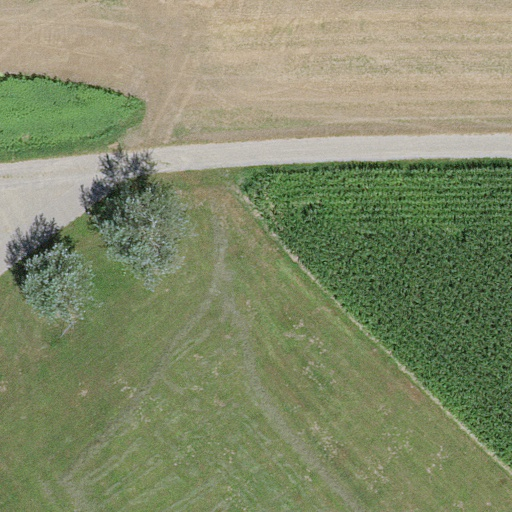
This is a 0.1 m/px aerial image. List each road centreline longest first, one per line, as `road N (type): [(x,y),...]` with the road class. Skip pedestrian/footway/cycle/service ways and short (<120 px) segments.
road 1 (track): [(511,146),(275,152),(0,175)]
road 2 (track): [(108,165),(0,252)]
